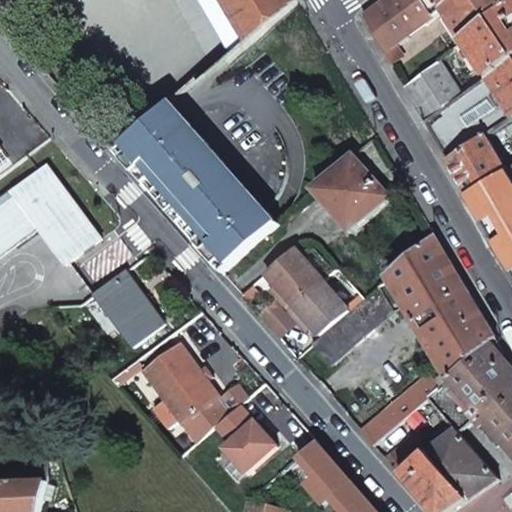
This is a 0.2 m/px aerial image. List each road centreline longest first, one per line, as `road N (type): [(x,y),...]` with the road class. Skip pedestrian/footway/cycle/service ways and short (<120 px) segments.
road 1 (residential): [(0,51),(408,511)]
road 2 (residential): [(337,10),(511,311)]
